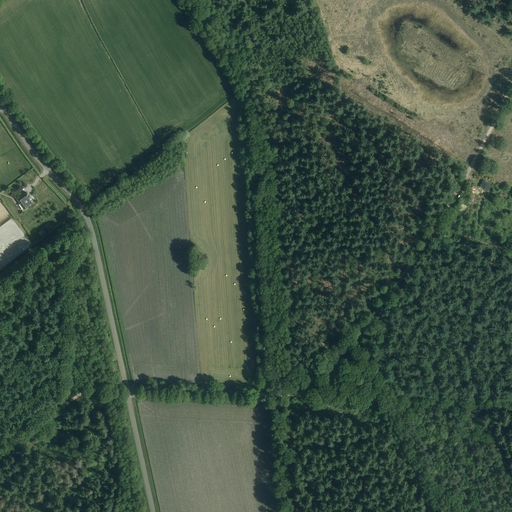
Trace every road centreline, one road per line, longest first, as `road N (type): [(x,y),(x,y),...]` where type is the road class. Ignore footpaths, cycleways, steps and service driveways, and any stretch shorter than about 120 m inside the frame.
road 1 (unclassified): [(152,511),(85,215),(0,102)]
road 2 (track): [(511,82),(422,246),(327,369),(283,395)]
road 3 (track): [(0,453),(78,394),(125,385)]
